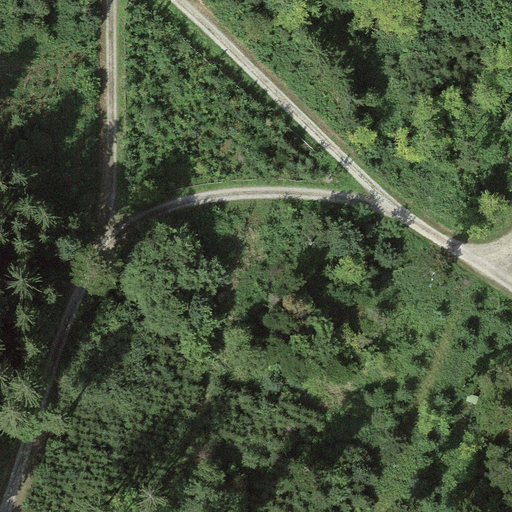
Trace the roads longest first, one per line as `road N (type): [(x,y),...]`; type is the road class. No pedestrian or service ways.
road 1 (track): [(6,511),(121,160),(122,0)]
road 2 (track): [(511,282),(472,261),(172,0)]
